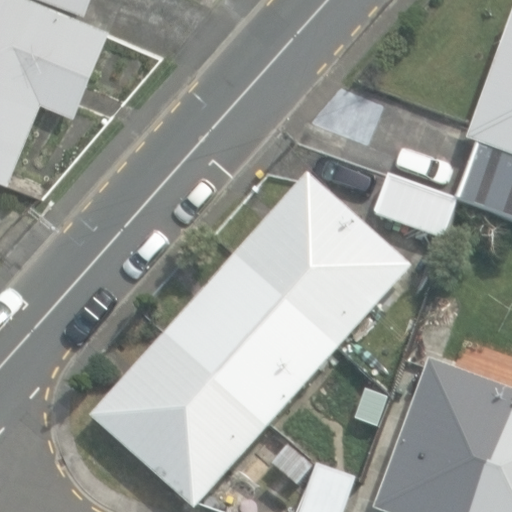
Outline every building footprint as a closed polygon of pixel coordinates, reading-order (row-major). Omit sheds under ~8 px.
[(0,0),(0,170),(10,174),(40,93),(80,108),(112,21),(81,9),(84,0),(0,0)] [(458,191),(511,210),(511,14),(469,131),(479,135),(458,191)] [(93,410),(195,501),(409,260),(308,170),(93,410)] [(374,208),(440,232),(454,194),(388,170),(374,208)] [(373,500),(406,511),(511,511),(511,384),(427,354),(373,500)] [(316,436),(317,461),(337,460),(336,436),(316,436)] [(278,464),(302,484),(317,467),(294,446),(278,464)] [(306,511),(349,511),(362,480),(323,466),(306,511)]
